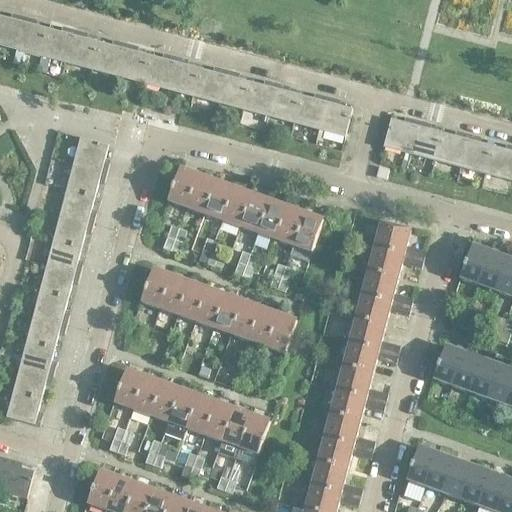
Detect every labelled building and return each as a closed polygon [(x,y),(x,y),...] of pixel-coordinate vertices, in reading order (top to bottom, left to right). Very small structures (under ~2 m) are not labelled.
[(0,45),(16,50),(25,19),(16,17),(14,22),(0,18),(0,45)] [(42,57),(48,31),(33,27),(34,21),(25,19),(16,50),(42,57)] [(67,63),(75,32),(66,30),(65,35),(48,31),(42,57),(67,63)] [(92,70),(99,44),(83,40),(85,35),(75,32),(67,63),(92,70)] [(117,77),(125,46),(117,43),(115,49),(99,44),(92,70),(117,77)] [(142,83),(149,58),(134,54),(135,48),(125,46),(117,77),(142,83)] [(168,90),(176,59),(167,57),(166,62),(149,58),(142,83),(168,90)] [(193,97),(200,71),(184,67),(186,61),(176,59),(168,90),(193,97)] [(218,103),(226,72),(218,70),(216,75),(200,71),(193,97),(218,103)] [(243,110),(250,84),(235,80),(236,75),(226,72),(218,103),(243,110)] [(269,117),(277,86),(268,83),(267,89),(250,84),(243,110),(269,117)] [(294,123),(301,98),(285,94),(287,88),(277,86),(269,117),(294,123)] [(319,130),(327,99),(319,97),(317,102),(301,98),(294,123),(319,130)] [(346,137),(352,111),(336,107),(337,102),(327,99),(319,130),(346,137)] [(410,154),(418,123),(409,120),(407,126),(391,121),(384,147),(410,154)] [(435,161),(442,135),(426,131),(427,125),(418,123),(410,154),(435,161)] [(460,167),(469,136),(459,134),(458,139),(442,135),(435,161),(460,167)] [(485,174),(492,148),(476,144),(478,139),(469,136),(460,167),(485,174)] [(104,165),(108,148),(82,141),(76,167),(107,175),(109,166),(104,165)] [(511,181),(511,175),(511,147),(509,147),(508,152),(492,148),(485,174),(511,181)] [(104,185),(107,175),(76,167),(69,193),(95,199),(99,183),(104,185)] [(187,210),(198,178),(180,172),(168,203),(187,210)] [(205,217),(216,185),(198,178),(187,210),(205,217)] [(222,223),(234,191),(216,185),(205,217),(222,223)] [(240,229),(251,198),(234,191),(222,223),(240,229)] [(91,215),(95,199),(69,193),(62,218),(94,226),(96,216),(91,215)] [(258,236),(269,204),(251,198),(240,229),(258,236)] [(276,242),(287,211),(269,204),(258,236),(276,242)] [(293,249),(305,217),(287,211),(276,242),(293,249)] [(312,255),(323,224),(305,217),(293,249),(312,255)] [(91,235),(94,226),(62,218),(56,243),(81,250),(86,234),(91,235)] [(405,257),(411,233),(381,225),(374,249),(405,257)] [(175,242),(179,231),(171,228),(167,239),(175,242)] [(183,245),(187,234),(179,231),(175,242),(183,245)] [(171,254),(175,242),(167,239),(163,251),(171,254)] [(211,255),(215,243),(207,241),(203,252),(211,255)] [(179,256),(183,245),(175,242),(171,254),(179,256)] [(77,265),(81,250),(56,243),(49,268),(80,276),(83,266),(77,265)] [(218,258),(222,246),(215,243),(211,255),(218,258)] [(398,281),(405,257),(374,249),(368,273),(398,281)] [(479,287),(490,256),(472,249),(460,281),(479,287)] [(424,262),(426,254),(413,251),(411,259),(424,262)] [(206,266),(211,255),(203,252),(199,264),(206,266)] [(246,268),(250,256),(243,254),(239,265),(246,268)] [(214,269),(218,258),(211,255),(206,266),(214,269)] [(254,270),(258,259),(250,256),(246,268),(254,270)] [(496,294),(508,262),(490,256),(479,287),(496,294)] [(421,271),(424,262),(411,259),(409,267),(421,271)] [(511,299),(511,263),(508,262),(496,294),(511,299)] [(242,279),(246,268),(239,265),(235,276),(242,279)] [(282,280),(286,269),(278,266),(274,278),(282,280)] [(78,286),(80,276),(49,268),(42,293),(68,300),(72,284),(78,286)] [(250,282),(254,270),(246,268),(242,279),(250,282)] [(289,283),(294,272),(286,269),(282,280),(289,283)] [(160,311),(171,279),(153,272),(142,304),(160,311)] [(392,305),(398,281),(368,273),(362,297),(392,305)] [(278,292),(282,280),(274,278),(270,289),(278,292)] [(178,317),(189,286),(171,279),(160,311),(178,317)] [(285,295),(289,283),(282,280),(278,292),(285,295)] [(195,324),(207,292),(189,286),(178,317),(195,324)] [(213,330),(225,298),(207,292),(195,324),(213,330)] [(64,316),(68,300),(42,293),(35,319),(67,327),(69,317),(64,316)] [(386,329),(392,305),(362,297),(356,321),(386,329)] [(231,337),(243,305),(225,298),(213,330),(231,337)] [(411,310),(413,302),(400,298),(398,306),(411,310)] [(249,343),(260,311),(243,305),(231,337),(249,343)] [(409,318),(411,310),(398,306),(396,315),(409,318)] [(467,319),(471,309),(463,306),(459,317),(467,319)] [(476,322),(479,312),(471,309),(467,319),(476,322)] [(266,349),(278,317),(260,311),(249,343),(266,349)] [(285,356),(297,324),(278,317),(266,349),(285,356)] [(464,330),(467,319),(459,317),(456,327),(464,330)] [(64,336),(67,327),(35,319),(29,344),(55,351),(59,335),(64,336)] [(472,333),(476,322),(467,319),(464,330),(472,333)] [(503,332),(507,322),(499,319),(495,329),(503,332)] [(379,353),(386,329),(356,321),(349,345),(379,353)] [(511,335),(511,332),(511,323),(507,322),(503,332),(511,335)] [(499,343),(503,332),(495,329),(491,340),(499,343)] [(507,346),(511,335),(503,332),(499,343),(507,346)] [(50,367),(55,351),(29,344),(22,369),(53,377),(56,368),(50,367)] [(373,376),(379,353),(349,345),(343,368),(373,376)] [(398,358),(401,349),(388,346),(386,354),(398,358)] [(452,388),(463,356),(445,350),(434,382),(452,388)] [(396,366),(398,358),(386,354),(383,363),(396,366)] [(470,395),(481,363),(463,356),(452,388),(470,395)] [(487,401),(499,369),(481,363),(470,395),(487,401)] [(367,400),(373,376),(343,368),(337,392),(367,400)] [(41,401),(46,385),(51,387),(53,377),(22,369),(15,394),(41,401)] [(505,407),(511,389),(511,373),(499,369),(487,401),(505,407)] [(133,412),(145,380),(126,373),(115,405),(133,412)] [(151,418),(163,386),(145,380),(133,412),(151,418)] [(169,425),(180,393),(163,386),(151,418),(169,425)] [(360,424),(367,400),(337,392),(330,416),(360,424)] [(187,431),(198,399),(180,393),(169,425),(187,431)] [(386,405),(388,397),(375,393),(373,402),(386,405)] [(37,417),(41,401),(15,394),(9,420),(40,428),(43,419),(37,417)] [(205,437),(216,406),(198,399),(187,431),(205,437)] [(384,414),(386,405),(373,402),(371,410),(384,414)] [(222,444),(234,412),(216,406),(205,437),(222,444)] [(240,450),(252,419),(234,412),(222,444),(240,450)] [(354,448),(360,424),(330,416),(324,440),(354,448)] [(258,457),(270,425),(252,419),(240,450),(258,457)] [(121,444),(125,432),(118,430),(114,441),(121,444)] [(129,447),(133,435),(125,432),(121,444),(129,447)] [(348,472),(354,448),(324,440),(318,464),(348,472)] [(117,455),(121,444),(114,441),(110,452),(117,455)] [(373,453),(376,445),(363,441),(360,450),(373,453)] [(157,457),(161,445),(154,442),(150,454),(157,457)] [(125,458),(129,447),(121,444),(117,455),(125,458)] [(165,459),(169,448),(161,445),(157,457),(165,459)] [(371,461),(373,453),(360,450),(358,458),(371,461)] [(426,489),(437,457),(419,451),(407,482),(426,489)] [(153,468),(157,457),(150,454),(145,465),(153,468)] [(193,470),(197,458),(189,455),(185,467),(193,470)] [(165,459),(157,457),(153,468),(161,471),(165,459)] [(443,496),(455,464),(437,457),(426,489),(443,496)] [(201,472),(205,461),(197,458),(193,470),(201,472)] [(0,492),(2,493),(10,461),(1,459),(0,461),(0,492)] [(28,500),(35,474),(18,469),(19,464),(10,461),(2,493),(28,500)] [(341,496),(348,472),(318,464),(311,488),(341,496)] [(461,502),(473,470),(455,464),(443,496),(461,502)] [(189,481),(193,470),(185,467),(181,478),(189,481)] [(229,482),(233,471),(225,468),(221,480),(229,482)] [(197,484),(201,472),(193,470),(189,481),(197,484)] [(479,508),(490,476),(473,470),(461,502),(479,508)] [(236,485),(241,474),(233,471),(229,482),(236,485)] [(104,511),(106,511),(118,481),(100,474),(88,506),(104,511)] [(489,511),(497,511),(508,483),(490,476),(479,508),(489,511)] [(225,494),(229,482),(221,480),(217,491),(225,494)] [(126,511),(136,487),(118,481),(106,511),(126,511)] [(232,497),(236,485),(229,482),(225,494),(232,497)] [(511,511),(511,484),(508,483),(497,511),(511,511)] [(146,511),(153,494),(136,487),(126,511),(146,511)] [(307,511),(337,511),(341,496),(311,488),(305,511),(307,511)] [(361,501),(363,492),(350,489),(348,497),(361,501)] [(166,511),(171,500),(153,494),(146,511),(166,511)] [(358,509),(361,501),(348,497),(346,505),(358,509)] [(187,511),(189,507),(171,500),(166,511),(187,511)]
